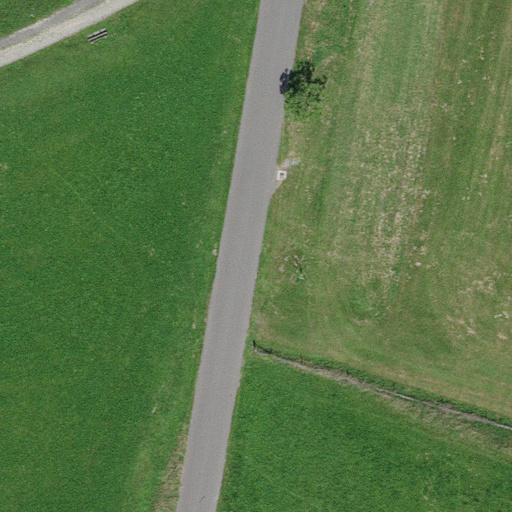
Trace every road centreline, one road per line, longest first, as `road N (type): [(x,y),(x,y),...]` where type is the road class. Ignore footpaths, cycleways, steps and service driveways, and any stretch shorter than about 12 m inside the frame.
road 1 (unclassified): [(276,0),(199,511)]
road 2 (track): [(135,0),(0,57)]
